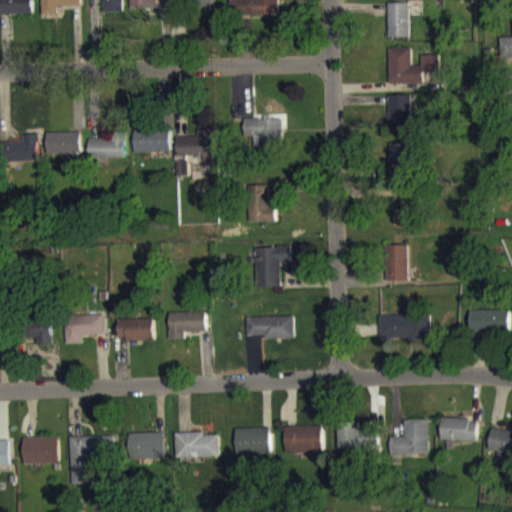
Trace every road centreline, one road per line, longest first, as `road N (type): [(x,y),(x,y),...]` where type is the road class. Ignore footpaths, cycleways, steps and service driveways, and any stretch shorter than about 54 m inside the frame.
road 1 (residential): [(0,387),(511,376)]
road 2 (residential): [(327,0),(340,376)]
road 3 (residential): [(0,71),(329,62)]
